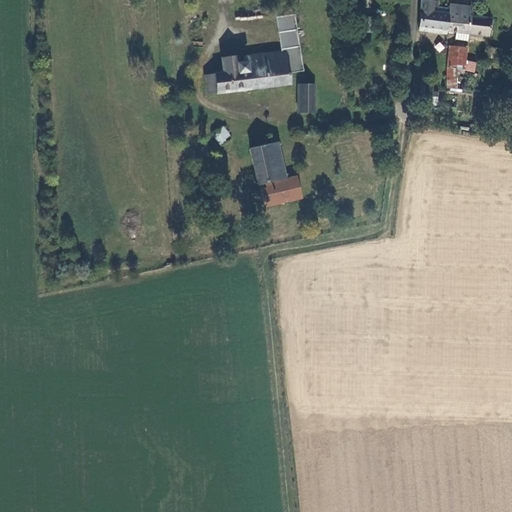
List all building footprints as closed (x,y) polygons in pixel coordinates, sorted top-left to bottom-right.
[(356,0),(343,0),(344,19),(346,19),(347,36),(352,35),(351,19),(358,19),(356,0)] [(431,0),(419,0),(418,26),(446,29),(447,11),(431,10),(431,0)] [(446,29),(469,31),(471,13),(447,11),(446,29)] [(490,15),(471,13),(469,31),(489,33),(490,15)] [(465,68),(467,47),(449,46),(448,66),(465,68)] [(299,82),(298,64),(285,65),(285,53),(243,57),(243,62),(236,63),(236,56),(220,57),(220,73),(202,74),(204,93),(287,85),(287,83),(299,82)] [(296,85),(297,112),(312,112),(312,84),(296,85)] [(500,101),(511,103),(511,96),(501,94),(500,101)] [(219,125),(209,132),(217,143),(227,136),(219,125)] [(275,141),(264,144),(272,179),(283,177),(275,141)] [(250,162),(253,175),(255,183),(256,182),(272,179),(264,144),(247,147),(250,162)] [(243,164),(250,162),(247,147),(239,149),(243,164)] [(262,208),(261,206),(256,184),(256,182),(255,183),(253,175),(244,182),(250,210),(262,208)] [(293,176),(256,184),(261,206),(289,200),(298,198),(293,176)] [(298,201),(290,202),(292,209),(299,207),(298,201)]
